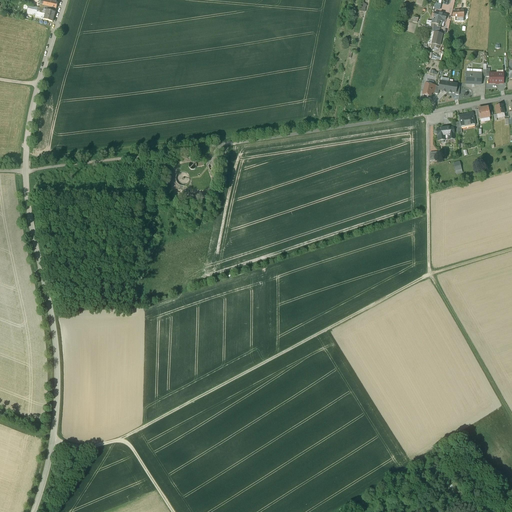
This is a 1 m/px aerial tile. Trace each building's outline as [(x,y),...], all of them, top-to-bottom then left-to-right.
[(39,8),(38,8),(37,11),(29,9),(27,9),(26,14),(35,17),(41,19),(44,20),(45,14),(43,13),(44,10),(46,11),(46,10),(44,10),(39,8)] [(55,13),(46,10),(46,11),(45,14),(44,20),(52,23),(55,13)] [(443,14),(439,13),(439,14),(438,13),(437,13),(434,13),(433,17),(435,18),(435,20),(432,19),(431,24),(431,28),(433,28),(434,24),(436,25),(437,27),(440,27),(441,22),(443,22),(443,20),(445,20),(446,15),(445,15),(444,15),(442,15),(443,14)] [(442,34),(434,32),(431,44),(436,45),(439,46),(442,34)] [(481,73),(466,73),(466,84),(472,84),(472,83),(481,84),(481,77),(481,73)] [(490,74),(489,74),(489,77),(489,84),(503,84),(503,74),(490,74)] [(448,83),(440,82),(439,87),(438,90),(439,90),(442,91),(442,92),(447,93),(448,83)] [(457,84),(448,83),(447,93),(452,93),(452,92),(455,93),(457,86),(457,84)] [(433,86),(425,84),(423,94),(430,96),(431,93),(433,86)] [(502,105),(495,106),(497,115),(504,113),(502,105)] [(488,108),(482,109),(478,110),(479,116),(480,119),(490,117),(488,108)] [(473,114),(458,116),(460,123),(460,128),(461,128),(475,125),(473,114)] [(453,128),(437,129),(438,141),(445,140),(445,136),(448,136),(448,140),(454,139),(453,128)] [(437,152),(430,153),(430,161),(438,160),(437,152)] [(460,162),(453,163),(456,175),(463,173),(460,162)]
